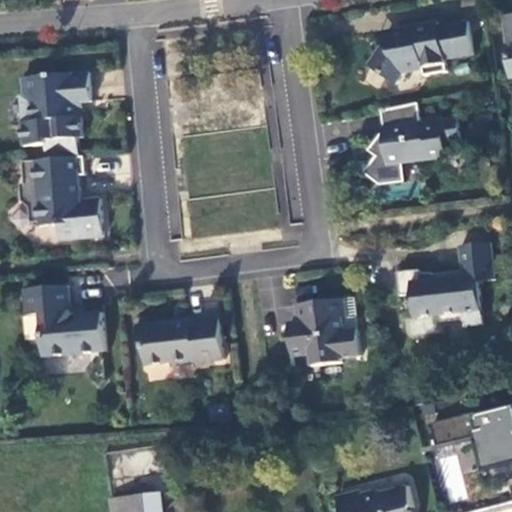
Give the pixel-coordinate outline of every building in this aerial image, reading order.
[(439,23),(401,30),(393,42),(385,44),(370,66),(398,85),(406,74),(425,70),(426,77),(449,72),(446,60),(475,54),(469,22),(440,27),(439,23)] [(79,139),(85,138),(83,112),(79,112),(78,104),(94,103),(91,73),(24,79),(25,96),(33,103),(35,123),(24,124),(26,148),(48,146),(50,146),(50,142),(79,139)] [(383,152),(367,174),(383,186),(407,183),(405,165),(465,156),(460,120),(424,124),(420,105),(384,112),(388,131),(375,146),(383,152)] [(50,160),(81,157),(79,139),(50,142),(50,146),(48,146),(50,160)] [(375,146),(371,151),(378,158),(383,152),(375,146)] [(81,176),(87,176),(86,157),(81,157),(50,160),(25,163),(27,184),(22,185),(24,201),(32,209),(33,222),(40,228),(62,226),(62,241),(106,237),(103,199),(92,200),(88,205),(83,200),(81,176)] [(443,316),(456,314),(457,321),(465,320),(466,327),(484,325),(480,283),(496,281),(492,243),(461,247),(464,278),(446,280),(442,276),(435,273),(426,273),(421,274),(421,271),(399,273),(402,296),(415,295),(416,301),(413,301),(414,312),(417,311),(418,319),(443,316)] [(27,316),(42,315),(46,358),(108,352),(104,313),(77,315),(72,311),(70,286),(25,290),(27,316)] [(359,330),(344,332),(342,319),(348,319),(345,300),(297,306),(299,323),(290,324),(295,357),(313,355),(315,367),(343,363),(343,359),(362,357),(359,330)] [(456,314),(443,316),(444,323),(457,321),(456,314)] [(146,348),(149,366),(173,363),(174,367),(226,360),(220,316),(180,321),(180,325),(167,327),(167,323),(138,327),(140,344),(146,348)] [(476,412),(432,422),(439,446),(481,435),(488,466),(511,460),(511,406),(476,416),(476,412)] [(339,497),(342,511),(411,511),(415,507),(410,486),(383,493),(378,490),(363,494),(362,491),(339,497)] [(165,511),(163,492),(154,494),(156,511),(165,511)] [(156,511),(154,494),(111,500),(112,511),(156,511)]
